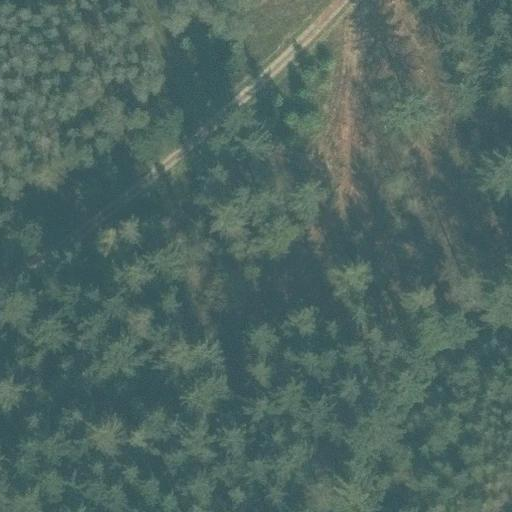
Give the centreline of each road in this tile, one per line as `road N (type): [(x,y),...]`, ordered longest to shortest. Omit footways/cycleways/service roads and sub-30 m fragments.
road 1 (track): [(0,274),(78,239),(336,0)]
road 2 (track): [(140,0),(200,126)]
